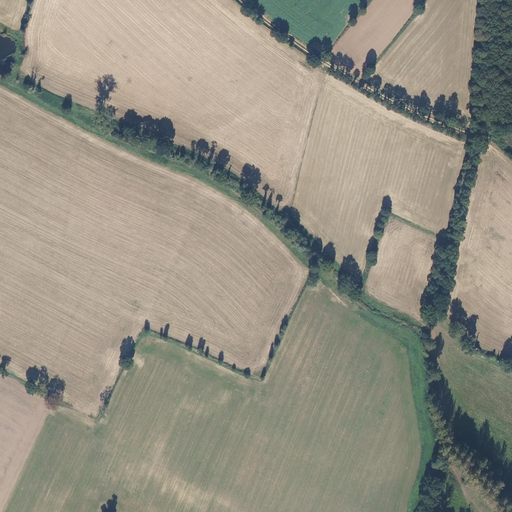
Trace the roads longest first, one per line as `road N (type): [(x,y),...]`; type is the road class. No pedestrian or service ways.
road 1 (track): [(0,81),(252,204),(342,288)]
road 2 (track): [(239,0),(358,94),(466,136)]
